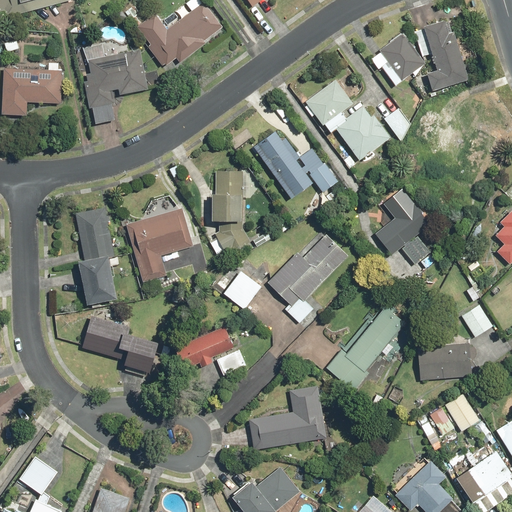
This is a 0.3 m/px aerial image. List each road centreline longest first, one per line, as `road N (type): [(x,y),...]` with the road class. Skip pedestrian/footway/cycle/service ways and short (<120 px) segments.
road 1 (residential): [(364,0),(140,150),(68,174),(25,175)]
road 2 (residential): [(25,175),(28,338),(38,368),(65,398),(92,411)]
road 3 (residential): [(92,411),(142,412),(195,430),(195,448),(183,457),(161,456),(108,423)]
